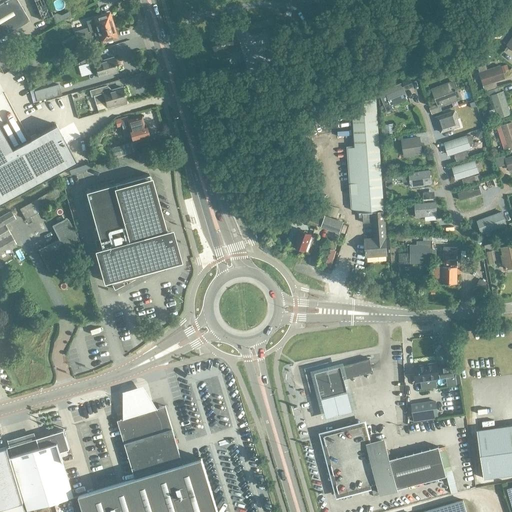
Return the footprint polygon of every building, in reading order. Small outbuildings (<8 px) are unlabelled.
[(0,0),(0,37),(29,20),(17,0),(0,0)] [(46,0),(33,0),(40,15),(51,11),(49,8),(46,0)] [(84,35),(91,33),(93,32),(113,26),(111,21),(113,20),(111,15),(109,16),(109,14),(86,21),(88,26),(74,31),(78,41),(85,38),(84,35)] [(252,34),(260,32),(266,30),(272,29),(275,39),(281,37),(276,17),(250,24),(252,34)] [(113,26),(93,32),(95,36),(98,35),(101,43),(117,38),(116,36),(117,35),(116,30),(114,31),(113,26)] [(231,33),(226,34),(212,38),(216,51),(234,46),(231,33)] [(31,56),(32,56),(33,58),(31,59),(33,63),(35,61),(36,65),(45,60),(40,51),(31,56)] [(93,64),(98,62),(96,57),(85,60),(89,74),(95,72),(93,64)] [(112,58),(98,62),(93,64),(95,72),(97,78),(115,73),(113,66),(114,66),(112,58)] [(480,73),(483,84),(495,80),(504,77),(500,66),(487,70),(480,73)] [(403,84),(405,90),(413,87),(411,81),(403,84)] [(431,89),(437,105),(438,107),(440,106),(461,99),(454,81),(431,89)] [(392,106),(393,105),(408,99),(403,88),(402,88),(401,84),(400,83),(379,92),(387,112),(393,110),(392,106)] [(34,91),(37,101),(61,95),(58,84),(34,91)] [(91,97),(93,96),(96,105),(104,103),(106,108),(124,103),(122,96),(123,96),(121,88),(107,92),(105,87),(94,90),(90,92),(91,97)] [(503,92),(500,93),(492,96),(499,117),(500,121),(510,117),(509,114),(510,113),(503,92)] [(364,212),(383,211),(384,211),(376,94),(352,105),(354,146),(347,146),(351,208),(359,213),(364,212)] [(455,112),(436,118),(441,133),(460,127),(455,112)] [(142,116),(127,120),(126,121),(127,124),(132,142),(134,141),(136,142),(138,141),(138,140),(149,137),(149,136),(150,134),(149,131),(146,129),(142,116)] [(492,127),(499,125),(496,117),(490,119),(492,127)] [(502,124),(498,125),(505,148),(511,145),(511,122),(508,124),(507,120),(501,122),(502,124)] [(0,202),(76,162),(56,125),(12,149),(0,126),(0,202)] [(479,129),(475,136),(481,139),(484,132),(479,129)] [(449,155),(454,154),(467,150),(470,148),(466,137),(445,144),(449,155)] [(420,138),(402,141),(405,157),(423,154),(420,138)] [(133,151),(131,141),(111,147),(114,156),(133,151)] [(472,152),(448,158),(449,163),(473,157),(472,152)] [(505,155),(496,158),(499,166),(508,163),(510,170),(511,168),(511,156),(506,158),(505,155)] [(457,179),(462,178),(474,174),(478,172),(474,161),(453,168),(457,179)] [(430,171),(410,174),(412,186),(432,184),(430,171)] [(148,175),(85,191),(104,260),(99,261),(105,281),(110,280),(111,285),(112,284),(115,290),(142,276),(165,269),(163,264),(174,259),(170,252),(175,251),(172,240),(167,242),(164,230),(163,230),(158,214),(159,214),(159,212),(158,212),(153,196),(154,196),(154,194),(152,194),(148,178),(149,178),(148,175)] [(475,177),(474,175),(463,179),(465,185),(476,182),(475,177)] [(64,198),(58,187),(19,209),(25,220),(64,198)] [(436,202),(416,205),(417,218),(438,215),(436,202)] [(0,252),(16,244),(5,224),(15,219),(11,211),(0,217),(0,252)] [(384,221),(383,211),(364,212),(364,222),(372,222),(384,221)] [(479,226),(485,224),(488,232),(507,225),(503,211),(477,221),(479,226)] [(312,214),(308,225),(317,228),(322,214),(312,214)] [(326,216),(325,215),(321,228),(340,234),(344,222),(336,219),(326,216)] [(59,239),(40,249),(50,270),(80,255),(74,243),(77,241),(75,237),(76,237),(67,218),(52,225),(59,239)] [(385,221),(384,221),(372,222),(374,238),(385,238),(387,237),(385,221)] [(300,230),(295,246),(308,251),(314,235),(300,230)] [(386,255),(385,238),(373,239),(373,238),(364,239),(365,247),(366,247),(366,256),(386,255)] [(432,244),(411,244),(411,263),(423,263),(427,266),(431,263),(437,263),(437,249),(432,249),(432,244)] [(504,255),(502,255),(505,270),(511,268),(511,246),(502,248),(504,255)] [(444,247),(444,259),(457,260),(458,247),(444,247)] [(470,271),(471,255),(463,254),(462,271),(470,271)] [(431,265),(431,276),(436,276),(435,283),(457,284),(457,273),(461,273),(461,269),(457,269),(457,267),(454,267),(454,260),(444,260),(444,266),(431,265)] [(486,283),(480,280),(476,286),(483,289),(486,283)] [(424,346),(410,347),(410,355),(424,354),(424,346)] [(344,379),(373,371),(372,366),(370,358),(315,373),(317,380),(318,386),(344,379)] [(453,380),(460,379),(459,375),(458,366),(454,366),(438,369),(437,363),(430,364),(413,366),(414,373),(416,382),(452,377),(453,380)] [(347,391),(344,379),(318,386),(321,398),(347,391)] [(458,387),(458,382),(434,383),(434,390),(438,390),(438,396),(449,396),(448,387),(458,387)] [(125,419),(159,409),(144,385),(126,392),(125,419)] [(347,391),(321,398),(324,407),(326,416),(352,409),(350,400),(347,391)] [(436,400),(422,402),(411,404),(413,418),(413,422),(439,418),(436,400)] [(225,406),(205,411),(212,436),(231,430),(225,406)] [(125,444),(173,430),(166,407),(159,409),(125,419),(118,421),(125,444)] [(484,479),(511,475),(511,425),(477,431),(484,479)] [(439,447),(389,460),(385,443),(382,441),(372,444),(368,445),(364,430),(358,427),(329,434),(325,441),(338,489),(344,493),(371,485),(378,484),(380,493),(447,476),(439,449),(439,447)] [(10,447),(8,447),(28,511),(73,497),(72,494),(66,471),(63,463),(60,453),(69,450),(64,430),(54,433),(50,434),(36,439),(37,439),(39,448),(12,456),(10,447)] [(173,430),(125,444),(135,478),(183,463),(173,430)] [(0,510),(23,503),(24,503),(8,447),(0,448),(0,510)] [(218,511),(203,458),(135,479),(144,511),(218,511)] [(143,511),(134,478),(80,495),(85,511),(143,511)] [(423,511),(466,511),(463,499),(423,511)] [(0,511),(25,511),(23,503),(0,510),(0,511)]
